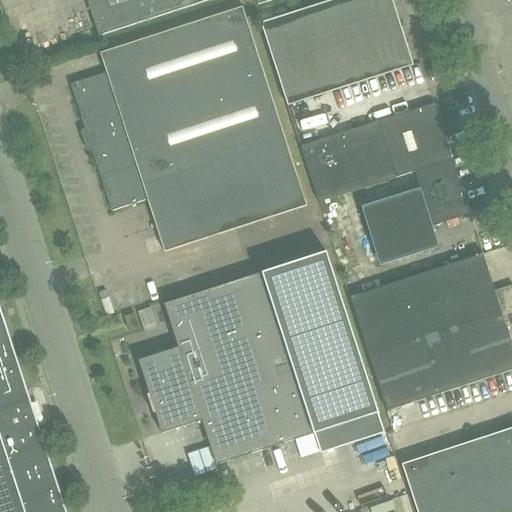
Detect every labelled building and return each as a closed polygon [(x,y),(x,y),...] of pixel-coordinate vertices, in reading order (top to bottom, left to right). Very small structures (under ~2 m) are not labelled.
[(272,0),(87,0),(99,36),(211,0),(256,0),(258,5),(272,0)] [(391,0),(332,0),(261,23),(288,106),(413,65),(391,0)] [(111,211),(147,200),(164,252),(306,206),(242,7),(100,53),(107,73),(71,85),(111,211)] [(318,202),(324,201),(414,171),(452,159),(433,103),(320,140),(308,102),(289,108),(301,146),(300,147),(318,202)] [(469,213),(452,159),(414,171),(415,174),(391,181),(395,193),(419,185),(420,188),(361,207),(380,265),(439,247),(435,236),(432,226),(469,213)] [(326,252),(261,273),(164,304),(178,347),(138,360),(162,433),(202,420),(216,465),(313,434),(314,433),(320,453),(383,432),(377,413),(326,252)] [(482,254),(350,297),(368,354),(511,307),(511,285),(494,291),(482,254)] [(511,370),(511,344),(508,332),(511,330),(511,307),(368,354),(387,411),(511,370)] [(0,511),(66,511),(37,423),(32,405),(0,308),(0,511)] [(134,313),(124,317),(129,331),(139,328),(134,313)] [(511,427),(499,432),(511,470),(511,427)] [(511,511),(511,470),(499,432),(423,457),(435,493),(473,481),(483,511),(511,511)] [(423,457),(401,464),(416,511),(441,511),(435,493),(423,457)] [(483,511),(473,481),(435,493),(441,511),(483,511)]
